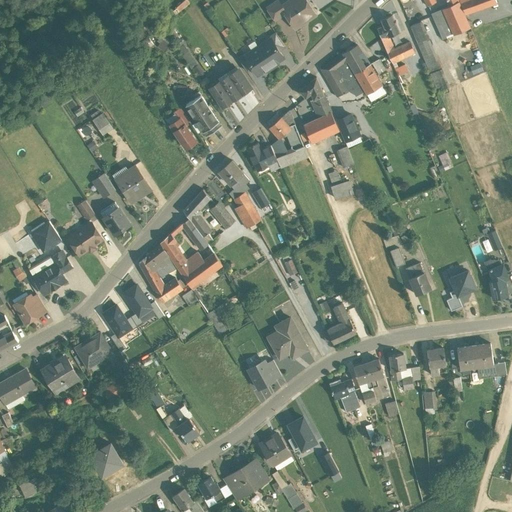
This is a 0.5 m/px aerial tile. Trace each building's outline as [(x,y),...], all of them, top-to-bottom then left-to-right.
[(184,0),(177,5),(180,10),(191,2),(189,0),(184,0)] [(278,0),(276,0),(266,7),(275,20),(286,13),(284,10),(285,9),(278,0)] [(300,0),(285,10),(285,9),(284,10),(286,13),(295,27),(316,14),(306,0),(300,0)] [(415,0),(400,0),(412,21),(424,15),(415,0)] [(458,0),(449,4),(443,7),(455,33),(470,26),(458,0)] [(497,1),(496,0),(460,0),(465,12),(497,1)] [(455,33),(443,7),(431,12),(443,38),(455,33)] [(392,14),(381,19),(384,25),(377,28),(382,37),(388,34),(388,35),(399,31),(392,14)] [(421,20),(410,25),(418,41),(427,37),(428,37),(421,20)] [(285,45),(276,32),(270,36),(271,38),(271,37),(279,49),(285,45)] [(388,34),(382,37),(388,51),(394,48),(392,43),(388,35),(388,34)] [(271,38),(258,46),(272,67),(277,63),(278,60),(284,56),(279,49),(271,37),(271,38)] [(427,37),(418,41),(420,47),(429,43),(427,37)] [(165,51),(171,44),(164,38),(158,45),(165,51)] [(394,48),(388,51),(392,61),(415,50),(410,41),(402,44),(394,48)] [(183,43),(177,47),(191,68),(197,64),(183,43)] [(357,43),(343,51),(351,65),(355,71),(365,65),(358,53),(361,51),(357,43)] [(429,43),(420,47),(431,72),(440,68),(429,43)] [(246,54),(245,55),(253,67),(257,73),(263,69),(267,70),(272,67),(258,46),(246,54)] [(341,53),(322,67),(322,68),(337,95),(344,91),(345,92),(346,91),(345,91),(356,85),(353,79),(352,79),(345,83),(339,72),(347,68),(346,67),(351,65),(343,51),(341,53)] [(245,53),(238,57),(247,70),(253,67),(245,55),(246,54),(245,53)] [(383,57),(388,70),(393,67),(388,55),(383,57)] [(379,57),(372,61),(379,73),(386,69),(379,57)] [(396,65),(406,61),(404,57),(395,62),(396,65)] [(396,67),(399,73),(410,68),(407,61),(396,67)] [(365,65),(355,71),(357,76),(366,91),(381,83),(370,63),(365,65)] [(347,68),(339,72),(345,83),(352,79),(353,79),(357,76),(355,71),(351,65),(346,67),(347,68)] [(440,68),(431,72),(438,90),(449,85),(441,67),(440,68)] [(251,87),(238,68),(229,74),(242,93),(251,87)] [(410,69),(399,74),(406,90),(417,85),(410,69)] [(242,93),(229,74),(220,81),(232,99),(242,93)] [(316,77),(299,90),(305,97),(311,92),(314,99),(323,94),(316,77)] [(232,99),(220,81),(211,87),(223,105),(232,99)] [(199,91),(191,96),(193,99),(201,94),(199,91)] [(193,99),(186,103),(207,134),(221,125),(201,94),(193,99)] [(323,94),(314,99),(321,116),(331,111),(323,94)] [(191,121),(181,106),(176,110),(180,116),(185,125),(191,121)] [(174,107),(164,114),(170,123),(180,116),(176,110),(174,107)] [(290,108),(281,116),(289,125),(295,123),(290,108)] [(311,141),(322,136),(339,129),(331,111),(321,116),(319,117),(314,119),(308,122),(303,124),(311,141)] [(103,112),(94,119),(104,134),(113,127),(103,112)] [(317,112),(306,117),(308,122),(314,119),(319,117),(317,112)] [(336,119),(345,139),(359,133),(351,113),(336,119)] [(180,116),(170,123),(187,148),(196,142),(185,125),(180,116)] [(291,128),(289,125),(281,116),(269,127),(279,138),(286,132),(291,128)] [(304,145),(295,123),(289,125),(291,128),(286,132),(292,150),(304,145)] [(92,151),(98,147),(94,140),(88,145),(92,151)] [(261,148),(258,142),(248,147),(258,168),(272,161),(265,146),(261,148)] [(279,150),(274,142),(271,143),(277,156),(281,155),(279,150)] [(271,143),(265,146),(272,161),(278,159),(277,156),(271,143)] [(347,143),(338,148),(345,164),(353,161),(347,143)] [(281,155),(277,156),(278,159),(281,166),(297,160),(308,155),(304,145),(292,150),(281,155)] [(232,160),(219,171),(234,188),(230,192),(234,197),(245,190),(240,184),(241,183),(237,178),(243,173),(232,160)] [(135,165),(127,170),(128,172),(116,180),(131,202),(151,188),(135,165)] [(328,171),(332,183),(341,179),(337,167),(328,171)] [(106,173),(94,180),(104,195),(115,188),(106,173)] [(330,186),(335,198),(353,192),(349,180),(330,186)] [(203,189),(184,209),(189,216),(195,224),(198,228),(205,222),(198,214),(202,211),(200,208),(210,198),(203,189)] [(249,196),(245,190),(234,197),(239,206),(235,208),(244,221),(251,224),(261,218),(261,217),(249,196)] [(264,216),(252,195),(249,196),(261,217),(264,216)] [(95,212),(86,199),(78,204),(87,217),(95,212)] [(115,201),(101,211),(105,216),(119,207),(115,201)] [(219,201),(212,207),(217,213),(224,207),(219,201)] [(119,207),(105,216),(115,232),(129,223),(119,207)] [(235,221),(224,207),(217,213),(228,227),(235,221)] [(189,216),(182,222),(188,231),(195,224),(189,216)] [(50,220),(32,231),(44,250),(62,238),(50,220)] [(92,221),(69,237),(80,253),(103,237),(92,221)] [(211,231),(205,222),(198,228),(204,236),(211,231)] [(195,224),(188,231),(202,248),(209,243),(208,242),(204,236),(198,228),(195,224)] [(475,226),(467,229),(470,235),(477,232),(475,226)] [(496,227),(487,231),(494,247),(502,244),(496,227)] [(211,231),(204,236),(208,242),(216,236),(211,231)] [(171,232),(161,241),(180,268),(183,266),(182,264),(186,260),(186,259),(177,246),(179,243),(171,232)] [(162,243),(147,255),(152,263),(164,254),(168,252),(162,243)] [(399,245),(390,248),(396,264),(405,261),(399,245)] [(73,266),(62,250),(52,256),(55,261),(56,261),(63,272),(73,266)] [(199,250),(186,259),(186,260),(187,260),(182,264),(183,266),(180,268),(183,274),(204,258),(199,250)] [(222,262),(215,251),(210,254),(218,265),(222,262)] [(204,258),(183,274),(191,285),(199,279),(218,265),(210,254),(204,258)] [(152,263),(147,255),(140,261),(153,284),(161,279),(152,263)] [(420,259),(406,265),(410,275),(424,269),(420,259)] [(55,261),(33,274),(44,292),(51,288),(52,287),(52,286),(51,285),(57,282),(58,282),(59,283),(60,283),(67,279),(63,272),(56,261),(55,261)] [(503,261),(492,266),(492,265),(490,265),(491,266),(490,267),(492,278),(504,276),(504,277),(505,277),(509,275),(503,261)] [(20,264),(14,268),(20,279),(26,275),(20,264)] [(455,286),(458,292),(475,285),(468,267),(450,275),(455,286)] [(424,269),(410,275),(417,292),(431,286),(424,269)] [(164,285),(156,289),(163,300),(183,286),(177,276),(164,285)] [(504,276),(492,278),(490,278),(493,295),(495,295),(496,295),(500,294),(508,292),(505,277),(504,277),(504,276)] [(161,279),(153,284),(156,289),(164,285),(161,279)] [(150,302),(137,283),(124,292),(137,311),(139,316),(140,315),(152,307),(153,307),(150,302)] [(197,296),(191,288),(184,292),(190,301),(197,296)] [(446,297),(451,308),(462,304),(458,292),(453,295),(446,297)] [(31,293),(15,302),(26,321),(35,316),(33,313),(40,309),(32,296),(31,293)] [(38,293),(32,296),(40,309),(45,306),(38,293)] [(155,299),(150,302),(153,307),(152,307),(159,318),(165,314),(155,299)] [(326,299),(317,303),(321,311),(327,308),(330,307),(326,299)] [(343,300),(334,304),(338,312),(346,308),(343,300)] [(209,310),(208,311),(220,331),(235,322),(223,302),(217,305),(209,310)] [(134,328),(127,318),(117,303),(104,312),(117,331),(120,337),(134,328)] [(327,308),(321,311),(324,318),(330,315),(327,308)] [(342,320),(328,326),(334,340),(356,329),(346,308),(338,312),(342,320)] [(139,316),(137,311),(132,315),(138,325),(144,321),(140,315),(139,316)] [(11,326),(5,314),(0,317),(0,329),(0,330),(0,336),(6,333),(7,335),(14,331),(15,332),(17,331),(14,325),(11,326)] [(134,328),(138,325),(132,315),(127,318),(134,328)] [(284,330),(270,338),(280,355),(297,346),(299,351),(308,346),(290,315),(279,321),(284,330)] [(101,330),(90,337),(91,339),(77,347),(87,364),(103,354),(105,356),(113,351),(101,330)] [(0,349),(19,339),(15,332),(14,331),(7,335),(6,333),(0,336),(0,349)] [(127,347),(120,337),(117,331),(111,335),(120,349),(121,351),(127,347)] [(491,340),(474,342),(477,362),(485,360),(485,362),(494,361),(491,340)] [(474,342),(457,345),(460,366),(469,364),(469,363),(477,362),(474,342)] [(436,346),(428,347),(430,364),(432,372),(439,371),(438,363),(446,361),(444,344),(441,345),(441,344),(436,344),(436,346)] [(120,349),(113,354),(121,367),(129,363),(121,351),(120,349)] [(403,350),(390,352),(392,367),(391,367),(393,377),(403,376),(402,376),(401,367),(405,366),(403,350)] [(64,351),(50,360),(51,362),(42,367),(56,391),(80,377),(64,351)] [(379,356),(366,360),(374,384),(378,382),(376,377),(375,377),(374,375),(384,372),(379,356)] [(265,357),(248,366),(259,385),(276,376),(275,375),(267,360),(265,357)] [(281,371),(273,357),(267,360),(275,375),(281,371)] [(505,359),(498,360),(500,372),(507,371),(505,359)] [(366,360),(354,364),(359,380),(369,377),(369,379),(368,379),(369,385),(374,384),(366,360)] [(27,366),(0,381),(0,393),(7,406),(39,388),(27,366)] [(405,366),(401,367),(402,376),(403,376),(412,374),(411,366),(405,366)] [(412,374),(403,376),(404,386),(414,385),(412,374)] [(460,374),(453,375),(455,388),(462,387),(460,374)] [(345,379),(341,380),(340,376),(330,380),(332,386),(332,389),(333,389),(335,395),(339,393),(341,400),(342,399),(347,397),(345,391),(352,389),(351,387),(355,386),(351,376),(350,377),(349,376),(345,378),(345,379)] [(118,381),(105,388),(111,398),(124,390),(118,381)] [(352,389),(345,391),(347,397),(349,397),(358,393),(355,386),(351,387),(352,389)] [(165,401),(157,388),(151,392),(159,405),(161,404),(165,401)] [(374,388),(363,391),(366,399),(377,396),(376,393),(374,388)] [(434,388),(424,389),(426,407),(436,406),(434,388)] [(358,393),(349,397),(352,404),(356,402),(357,404),(361,402),(358,393)] [(347,397),(342,399),(345,407),(352,404),(349,397),(347,397)] [(395,397),(385,400),(389,413),(399,410),(395,397)] [(192,413),(185,402),(180,406),(187,417),(190,415),(192,413)] [(172,410),(167,414),(161,404),(159,405),(157,406),(171,429),(178,424),(180,422),(172,410)] [(180,406),(179,405),(172,410),(180,422),(187,417),(180,406)] [(302,445),(303,446),(317,438),(304,414),(290,421),(296,433),(302,445)] [(180,422),(178,424),(188,438),(200,429),(190,415),(187,417),(180,422)] [(278,430),(261,441),(273,461),(291,450),(278,430)] [(302,445),(296,433),(289,436),(295,449),(302,445)] [(392,439),(381,442),(383,449),(394,446),(392,439)] [(90,454),(102,474),(124,461),(112,441),(90,454)] [(321,454),(330,472),(339,467),(330,449),(321,454)] [(13,466),(9,457),(2,460),(7,469),(13,466)] [(257,457),(241,467),(240,465),(224,475),(234,491),(240,487),(243,492),(269,476),(257,457)] [(288,481),(279,466),(272,470),(282,485),(288,481)] [(211,473),(199,480),(207,494),(213,491),(218,498),(226,494),(217,479),(215,480),(211,473)] [(31,477),(19,483),(26,495),(37,490),(31,477)] [(291,480),(282,485),(298,511),(306,506),(291,480)] [(91,485),(85,489),(89,496),(95,493),(91,485)] [(194,498),(184,485),(174,492),(183,506),(188,502),(195,511),(198,511),(204,508),(201,502),(204,500),(200,494),(194,498)] [(85,489),(67,498),(71,505),(74,504),(74,505),(81,501),(80,500),(89,496),(85,489)] [(67,498),(47,510),(47,511),(64,511),(73,508),(71,505),(67,498)]
